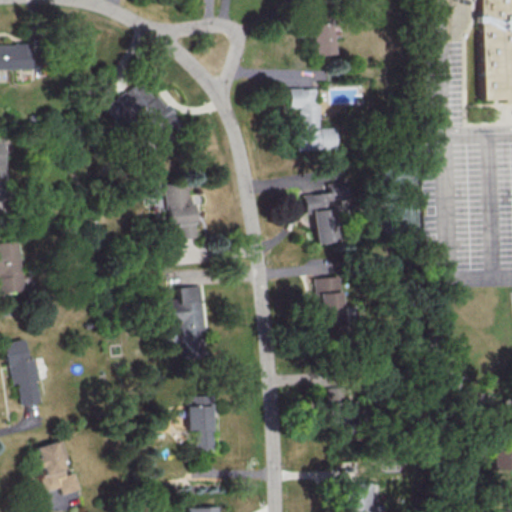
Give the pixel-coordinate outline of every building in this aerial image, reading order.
[(511,0),(511,97),(478,98),(474,0),(511,0)] [(327,22),(307,25),(312,55),(332,52),(327,22)] [(0,68),(30,69),(30,45),(0,44),(0,68)] [(102,104),(116,123),(133,111),(154,142),(178,125),(156,93),(149,98),(136,80),(102,104)] [(331,149),(331,127),(315,127),(315,87),(286,88),(287,107),(294,107),(295,150),(331,149)] [(193,236),(187,183),(161,186),(165,222),(174,221),(176,238),(193,236)] [(0,292),(21,289),(14,240),(0,241),(0,292)] [(319,326),(341,325),(338,274),(311,275),(312,290),(318,290),(319,326)] [(175,286),(175,299),(159,300),(160,321),(178,320),(179,361),(202,360),(200,285),(175,286)] [(37,402),(31,357),(24,358),(22,338),(2,341),(8,384),(14,383),(17,404),(37,402)] [(326,432),(345,435),(350,405),(331,402),(326,432)] [(212,448),(211,405),(184,405),(184,429),(193,429),(194,448),(212,448)] [(489,469),(511,469),(511,429),(491,428),(489,469)] [(76,489),(72,472),(62,474),(59,459),(63,457),(59,438),(32,445),(35,457),(30,458),(33,468),(36,467),(42,490),(56,487),(58,493),(76,489)] [(368,482),(349,482),(349,486),(343,486),(343,511),(378,511),(378,502),(369,502),(368,482)]
